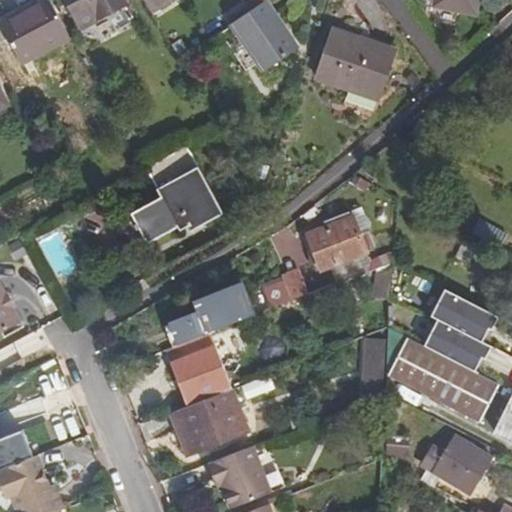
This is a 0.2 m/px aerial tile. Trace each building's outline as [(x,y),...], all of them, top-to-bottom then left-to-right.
[(0,27),(21,65),(67,39),(46,0),(39,0),(0,22),(0,27)] [(122,0),(64,0),(82,30),(125,5),(122,0)] [(176,0),(141,0),(151,16),(176,0)] [(250,10),(230,23),(263,72),(297,49),(264,0),(250,10)] [(264,0),(265,0),(242,0),(250,10),(264,0)] [(478,0),(435,0),(434,7),(475,16),(478,0)] [(394,50),(332,30),(316,79),(378,99),(394,50)] [(231,36),(222,41),(240,69),(249,64),(231,36)] [(221,214),(186,147),(145,169),(161,198),(132,214),(147,242),(177,227),(179,231),(187,227),(189,231),(221,214)] [(311,270),(374,249),(360,205),(297,226),(311,270)] [(56,273),(73,264),(56,234),(39,244),(56,273)] [(257,282),(267,306),(306,289),(296,266),(257,282)] [(0,332),(20,322),(13,309),(16,307),(8,293),(4,293),(0,284),(0,332)] [(170,324),(179,346),(254,316),(241,284),(194,302),(198,312),(170,324)] [(359,377),(380,378),(382,335),(361,334),(359,377)] [(485,379),(408,339),(388,378),(477,425),(498,386),(485,379)] [(479,342),(469,363),(485,371),(496,350),(479,342)] [(502,388),(511,367),(511,358),(498,352),(485,379),(498,386),(502,388)] [(170,364),(186,405),(208,397),(190,356),(170,364)] [(511,393),(511,367),(502,388),(511,393)] [(244,398),(273,387),(267,373),(239,383),(244,398)] [(186,405),(170,411),(189,457),(250,433),(232,388),(208,397),(186,405)] [(511,399),(494,434),(511,443),(511,399)] [(337,415),(319,422),(321,429),(340,422),(337,415)] [(404,456),(408,436),(386,432),(383,452),(404,456)] [(420,466),(427,470),(441,478),(469,494),(491,457),(456,435),(445,453),(432,445),(420,466)] [(37,438),(12,447),(17,460),(41,451),(37,438)] [(216,478),(219,485),(227,508),(268,493),(251,447),(206,464),(212,480),(216,478)] [(51,487),(39,455),(0,470),(0,481),(5,494),(12,497),(14,496),(18,508),(25,506),(26,511),(55,511),(59,510),(65,508),(59,494),(54,495),(51,487)] [(420,480),(433,487),(441,478),(427,470),(420,480)] [(56,485),(51,487),(54,495),(59,494),(56,485)] [(272,511),(269,503),(246,511),(272,511)]
